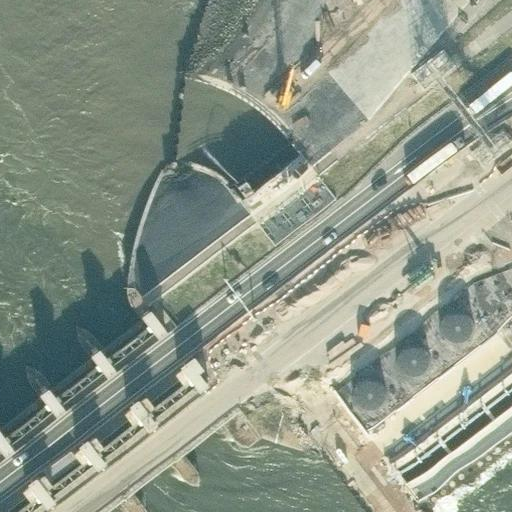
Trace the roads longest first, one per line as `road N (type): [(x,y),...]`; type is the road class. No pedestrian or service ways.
road 1 (motorway): [(511,92),(0,484)]
road 2 (motorway): [(78,511),(511,165)]
